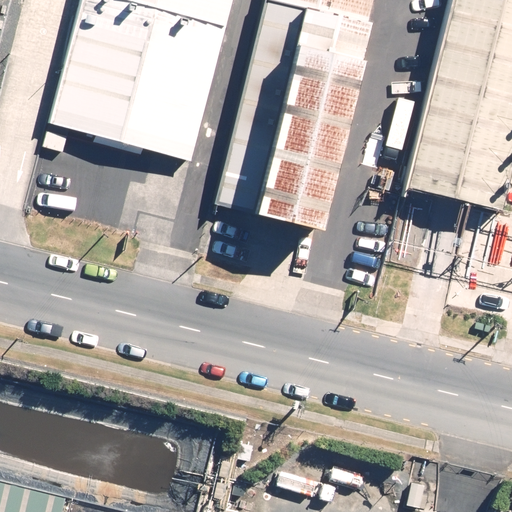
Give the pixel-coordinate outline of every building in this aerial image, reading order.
[(226,0),(81,0),(51,126),(187,159),(226,0)] [(236,207),(308,225),(363,0),(270,0),(286,4),(236,207)] [(511,0),(443,0),(397,190),(495,213),(511,143),(511,0)] [(414,511),(415,508),(293,479),(285,511),(414,511)] [(0,511),(52,511),(56,498),(0,485),(0,511)]
